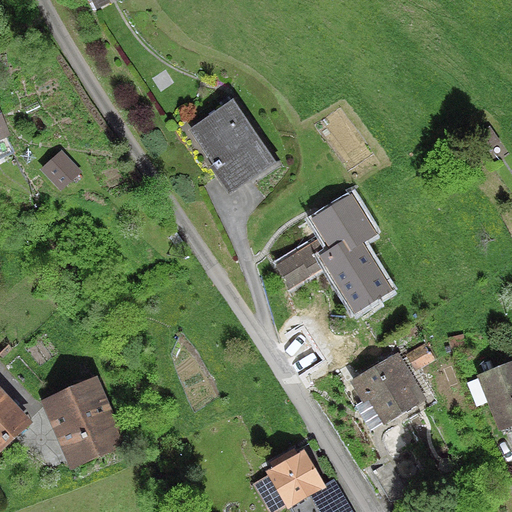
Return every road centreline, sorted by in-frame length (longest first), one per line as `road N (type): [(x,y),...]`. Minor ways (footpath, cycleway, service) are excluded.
road 1 (residential): [(371,511),(108,109)]
road 2 (track): [(108,109),(43,0)]
